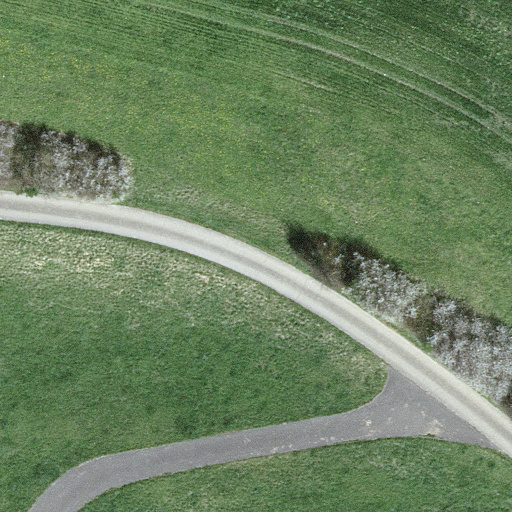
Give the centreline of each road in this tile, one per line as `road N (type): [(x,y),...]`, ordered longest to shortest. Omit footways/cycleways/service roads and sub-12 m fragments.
road 1 (unclassified): [(0,203),(148,228),(272,271),(443,388),(511,447)]
road 2 (track): [(45,511),(68,489),(144,463),(402,417),(443,388)]
